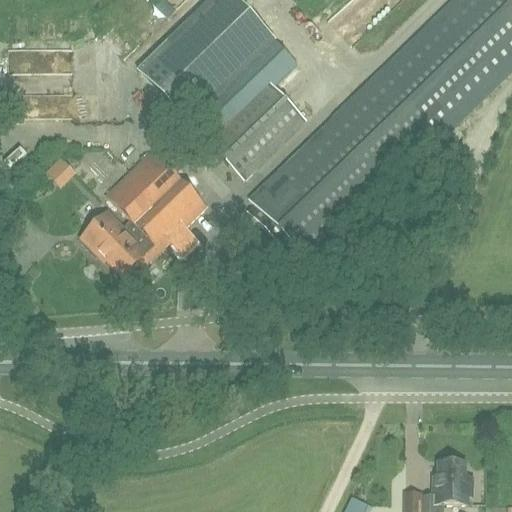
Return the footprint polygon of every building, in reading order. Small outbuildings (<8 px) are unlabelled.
[(230,0),(213,0),(136,75),(186,127),(242,184),(304,124),(272,92),(296,69),(272,44),(273,43),(230,0)] [(252,210),(246,216),(281,252),(288,246),(309,268),(511,70),(511,12),(500,0),(456,0),(247,204),(252,210)] [(336,0),(322,13),(352,47),(402,4),(398,0),(336,0)] [(49,90),(66,89),(65,69),(48,70),(49,90)] [(204,212),(186,193),(150,156),(105,199),(130,225),(137,232),(115,253),(109,247),(99,257),(123,281),(137,268),(142,272),(204,212)] [(137,232),(130,225),(121,234),(106,218),(81,242),(97,259),(99,257),(109,247),(115,253),(137,232)] [(430,481),(430,500),(435,500),(435,509),(443,509),(467,509),(467,501),(468,501),(468,482),(464,482),(464,468),(438,468),(438,482),(430,481)] [(406,497),(404,511),(421,511),(421,500),(421,497),(406,497)] [(369,511),(371,508),(358,503),(354,511),(369,511)]
